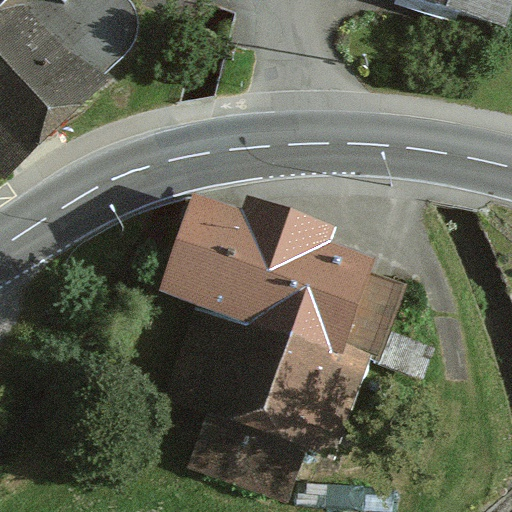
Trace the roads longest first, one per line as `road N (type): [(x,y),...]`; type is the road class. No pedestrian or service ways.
road 1 (primary): [(0,248),(83,194),(145,167),(306,143)]
road 2 (primary): [(306,143),(400,146),(511,167)]
road 3 (residential): [(299,3),(306,143)]
